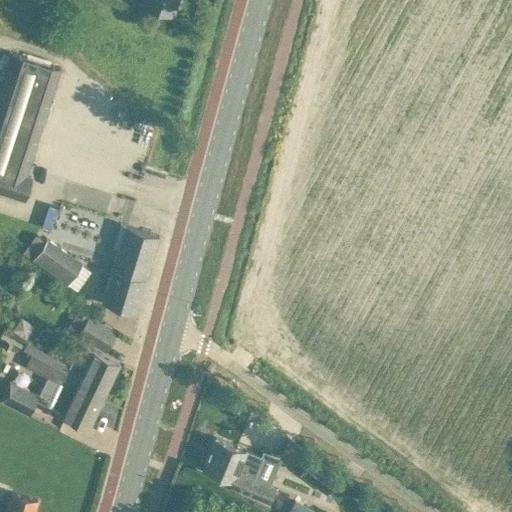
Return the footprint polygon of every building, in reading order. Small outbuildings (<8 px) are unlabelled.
[(142,0),(142,2),(172,13),(176,0),(142,0)] [(0,190),(24,198),(31,176),(26,174),(60,67),(13,52),(0,90),(0,190)] [(136,311),(159,234),(125,224),(101,300),(117,305),(117,306),(121,308),(121,306),(136,311)] [(48,238),(34,258),(67,281),(81,262),(48,238)] [(77,333),(106,350),(116,331),(87,314),(77,333)] [(80,346),(71,366),(34,346),(31,352),(33,353),(67,372),(64,379),(103,398),(120,362),(94,350),(93,352),(80,346)] [(89,428),(93,419),(103,398),(64,379),(67,372),(33,353),(27,365),(63,383),(49,409),(61,415),(89,428)] [(30,412),(39,394),(10,379),(1,397),(30,412)] [(246,449),(216,436),(203,468),(232,480),(230,485),(269,501),(275,487),(253,477),(262,456),(246,449)] [(339,475),(313,456),(301,473),(327,492),(339,475)] [(357,488),(353,495),(363,502),(367,495),(357,488)] [(34,511),(38,498),(12,491),(6,511),(34,511)] [(295,500),(288,511),(316,511),(308,507),(295,500)]
